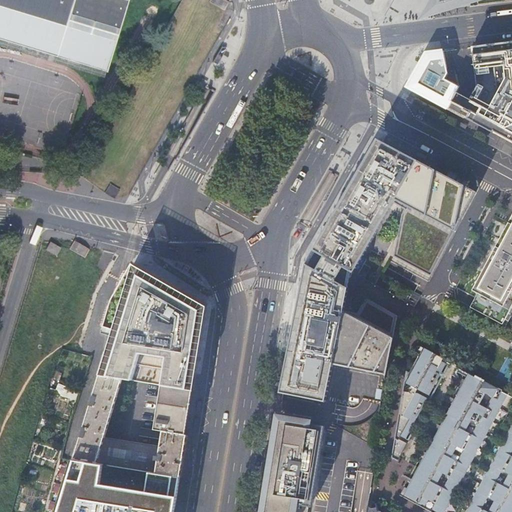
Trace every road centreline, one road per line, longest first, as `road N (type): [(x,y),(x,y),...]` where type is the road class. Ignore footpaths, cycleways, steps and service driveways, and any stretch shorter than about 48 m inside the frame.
road 1 (primary): [(231,511),(270,241)]
road 2 (primary): [(217,262),(231,290),(232,330),(204,511)]
road 3 (secondary): [(348,100),(511,180)]
road 4 (secondary): [(511,23),(342,43)]
road 5 (primary): [(254,54),(175,202)]
road 6 (secondary): [(37,217),(196,253)]
road 7 (primary): [(270,241),(348,100)]
road 8 (secondary): [(175,202),(139,214),(42,195)]
road 9 (residential): [(0,339),(37,217)]
